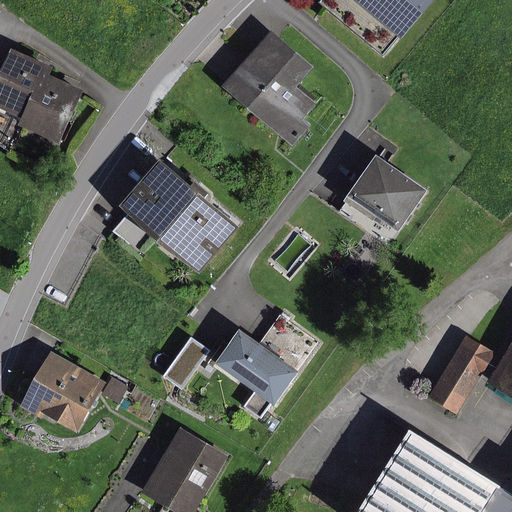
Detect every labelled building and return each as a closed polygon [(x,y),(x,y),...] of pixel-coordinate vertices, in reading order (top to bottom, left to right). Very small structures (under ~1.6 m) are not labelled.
[(324,0),(322,2),(386,56),(403,36),(408,40),(441,0),(324,0)] [(313,67),(272,32),(235,74),(223,87),(292,147),(311,126),(302,118),(314,104),(295,88),(313,67)] [(53,67),(11,49),(0,73),(0,110),(23,121),(40,79),(49,77),(53,67)] [(23,121),(19,126),(57,143),(81,91),(49,77),(40,79),(23,121)] [(380,157),(340,212),(365,230),(376,217),(397,232),(427,191),(380,157)] [(201,186),(170,160),(129,208),(133,211),(115,231),(141,253),(158,233),(207,275),(248,227),(214,198),(217,195),(204,183),(201,186)] [(311,247),(299,236),(276,262),(289,272),(311,247)] [(259,344),(240,330),(215,365),(254,392),(244,406),(260,418),(315,343),(279,317),(271,329),(259,344)] [(493,354),(463,336),(425,398),(455,416),(493,354)] [(200,345),(192,339),(163,378),(180,391),(209,351),(200,345)] [(511,339),(484,385),(511,401),(511,339)] [(111,385),(56,352),(24,407),(47,420),(50,415),(82,434),(105,394),(111,385)] [(115,378),(111,385),(105,394),(121,404),(131,387),(115,378)] [(232,457),(186,429),(147,494),(176,511),(199,511),(232,457)] [(511,511),(511,487),(507,496),(398,430),(347,511),(511,511)]
